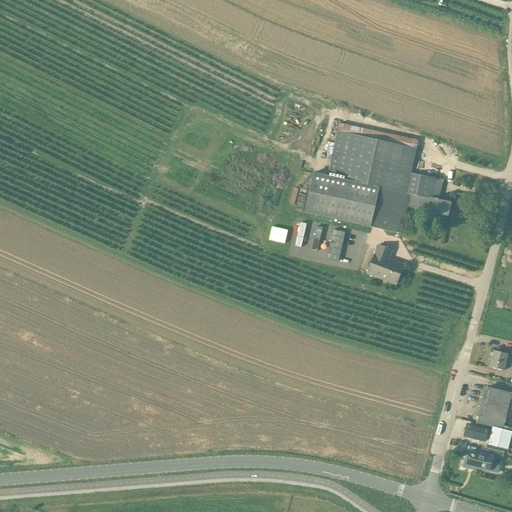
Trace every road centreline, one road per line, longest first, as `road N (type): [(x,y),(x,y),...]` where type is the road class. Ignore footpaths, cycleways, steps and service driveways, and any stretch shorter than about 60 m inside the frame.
road 1 (tertiary): [(0,480),(260,461),(329,470),(426,498)]
road 2 (residential): [(426,498),(474,320)]
road 3 (unclassified): [(474,320),(511,170)]
